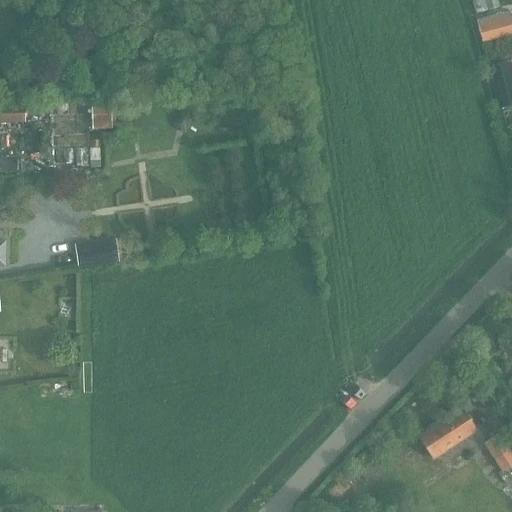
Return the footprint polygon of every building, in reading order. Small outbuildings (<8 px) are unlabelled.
[(482,43),(511,34),(511,22),(510,17),(509,11),(476,19),(482,43)] [(499,108),(511,104),(511,74),(509,63),(489,68),(499,108)] [(111,100),(95,101),(96,129),(112,128),(111,100)] [(0,123),(25,124),(25,106),(0,106),(0,123)] [(175,117),(174,124),(177,129),(184,130),(189,126),(190,120),(186,115),(180,114),(175,117)] [(101,148),(90,148),(91,168),(101,168),(101,148)] [(0,172),(17,171),(16,156),(0,157),(0,172)] [(116,239),(76,245),(79,266),(119,259),(116,239)] [(429,426),(431,429),(418,437),(433,459),(475,430),(459,406),(429,426)] [(484,443),(502,471),(511,464),(511,455),(498,434),(484,443)] [(462,497),(471,511),(483,511),(511,493),(498,473),(462,497)]
